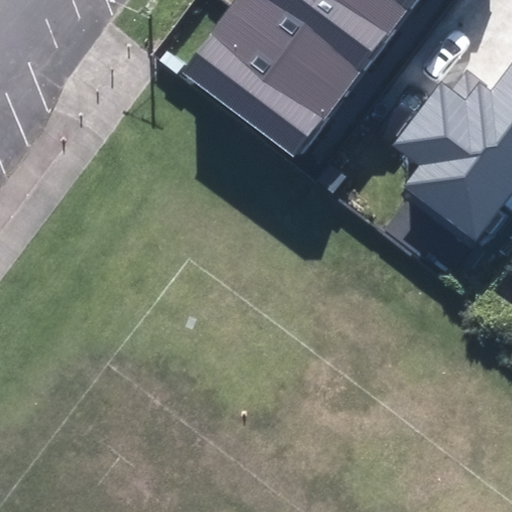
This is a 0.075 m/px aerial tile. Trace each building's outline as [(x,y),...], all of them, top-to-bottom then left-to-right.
[(353,0),(237,0),(231,8),(349,95),(396,32),(353,0)] [(353,0),(396,32),(420,0),(353,0)] [(231,8),(183,72),(301,159),(349,95),(231,8)] [(511,231),(511,70),(500,87),(466,62),(390,169),(501,247),(511,231)] [(202,100),(166,146),(215,185),(251,139),(202,100)] [(300,174),(259,141),(226,184),(267,216),(300,174)] [(211,190),(137,178),(133,203),(108,183),(81,218),(159,279),(186,245),(148,215),(205,225),(211,190)] [(267,228),(234,273),(312,330),(345,285),(267,228)] [(386,250),(358,283),(469,377),(497,344),(386,250)]
